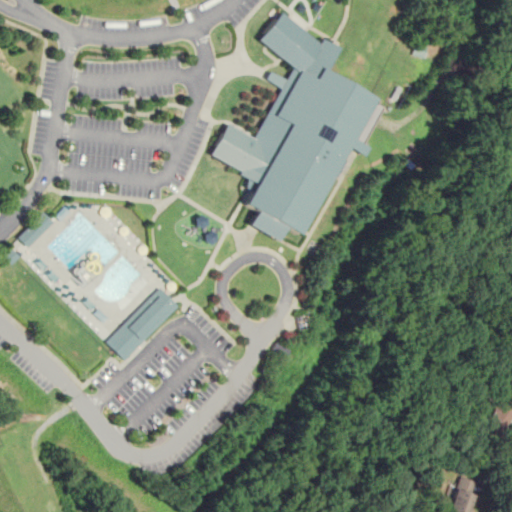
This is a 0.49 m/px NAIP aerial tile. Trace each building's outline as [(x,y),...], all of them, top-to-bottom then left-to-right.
[(376,96),(328,66),(343,42),(317,27),(314,32),(280,11),(264,37),(307,64),(253,151),(226,134),(215,151),(260,179),(246,201),(258,209),(249,223),(270,236),(277,224),(291,232),(376,96)] [(13,236),(24,247),(50,222),(39,211),(13,236)] [(0,254),(7,247),(16,256),(8,264),(0,256),(0,254)] [(120,361),(176,305),(157,286),(101,342),(120,361)] [(511,403),(500,395),(477,432),(495,444),(504,429),(501,427),(511,409),(511,403)] [(457,511),(468,511),(478,482),(455,475),(446,509),(457,511)]
